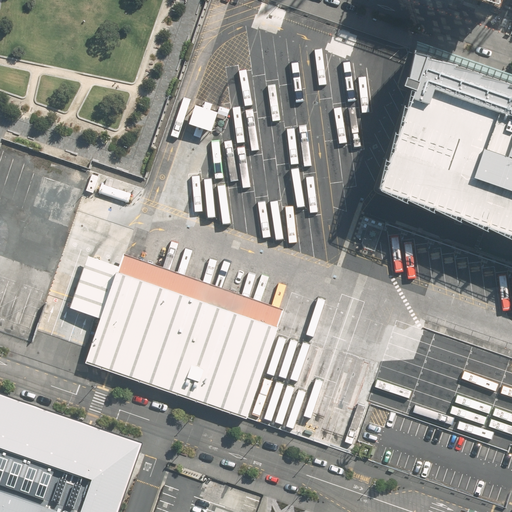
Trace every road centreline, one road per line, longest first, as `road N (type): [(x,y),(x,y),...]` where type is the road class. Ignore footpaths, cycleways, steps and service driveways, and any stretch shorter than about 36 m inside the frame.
road 1 (tertiary): [(353,492),(150,419)]
road 2 (tertiary): [(150,419),(0,367)]
road 3 (residential): [(376,0),(511,47)]
